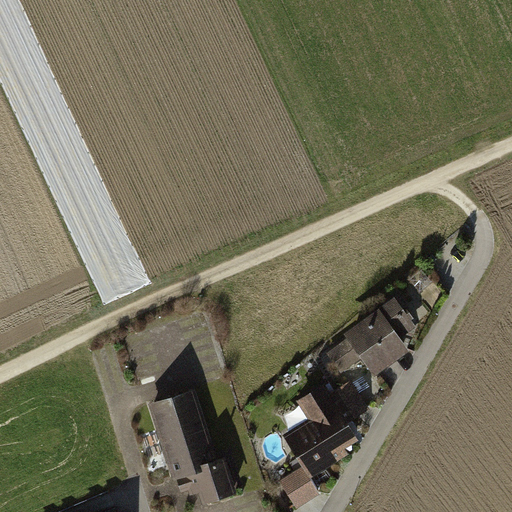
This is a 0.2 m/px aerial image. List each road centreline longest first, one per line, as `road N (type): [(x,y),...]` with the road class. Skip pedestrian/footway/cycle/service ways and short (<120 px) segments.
road 1 (track): [(0,376),(511,141)]
road 2 (residential): [(332,511),(484,254),(487,228),(470,203),(431,177)]
road 3 (unknown): [(141,511),(107,377)]
